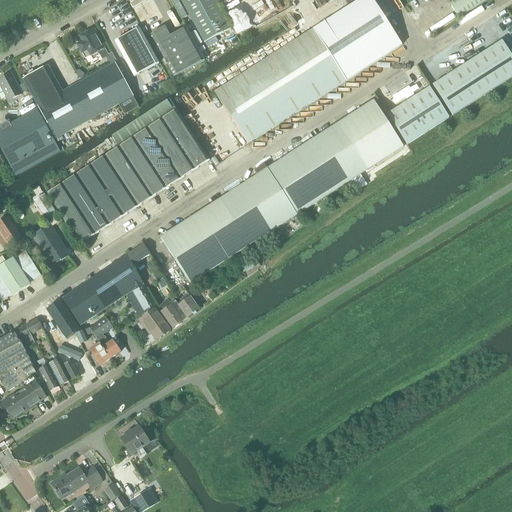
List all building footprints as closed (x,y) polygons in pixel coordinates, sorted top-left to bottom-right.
[(213,0),(179,0),(204,44),(230,30),(213,0)] [(371,0),(360,0),(309,33),(342,85),(401,46),(371,0)] [(451,0),(448,2),(458,19),(487,0),(451,0)] [(165,28),(150,36),(173,78),(203,62),(186,30),(170,38),(165,28)] [(140,29),(114,43),(133,78),(159,64),(140,29)] [(88,33),(74,41),(85,60),(98,53),(102,60),(105,58),(109,65),(115,62),(111,54),(108,56),(96,36),(91,39),(88,33)] [(342,85),(309,33),(228,86),(224,80),(191,102),(194,107),(215,94),(247,145),(342,85)] [(511,77),(511,54),(502,39),(467,61),(487,93),(511,77)] [(452,116),(487,93),(467,61),(432,84),(452,116)] [(47,67),(35,74),(23,80),(55,140),(133,98),(114,64),(62,93),(47,67)] [(405,73),(384,86),(391,95),(411,83),(405,73)] [(8,102),(22,94),(11,75),(0,80),(0,91),(2,91),(8,102)] [(428,86),(401,103),(411,117),(395,127),(407,145),(448,119),(428,86)] [(373,102),(161,238),(190,284),(402,148),(373,102)] [(411,117),(401,103),(386,113),(395,127),(411,117)] [(36,111),(11,125),(10,125),(9,124),(7,123),(1,127),(1,128),(2,130),(0,130),(0,148),(12,170),(56,146),(36,111)] [(194,171),(209,162),(176,111),(162,121),(194,171)] [(180,181),(194,171),(162,121),(147,130),(180,181)] [(166,190),(180,181),(147,130),(133,139),(166,190)] [(151,199),(166,190),(133,139),(119,149),(151,199)] [(137,208),(151,199),(119,149),(104,158),(137,208)] [(104,158),(90,167),(123,218),(137,208),(104,158)] [(90,167),(76,176),(109,227),(123,218),(90,167)] [(76,176),(62,186),(94,236),(109,227),(76,176)] [(80,246),(94,236),(62,186),(47,195),(80,246)] [(45,195),(35,201),(47,221),(57,215),(45,195)] [(6,218),(0,221),(0,234),(9,247),(21,238),(6,218)] [(33,236),(53,267),(70,256),(50,225),(33,236)] [(144,244),(126,255),(127,256),(132,265),(150,254),(144,244)] [(0,301),(1,302),(40,276),(25,253),(14,260),(12,257),(0,264),(0,301)] [(127,256),(86,284),(62,300),(80,326),(132,291),(143,284),(132,265),(127,256)] [(143,284),(132,292),(145,313),(156,306),(143,284)] [(187,295),(176,303),(179,306),(178,307),(185,316),(187,317),(198,309),(187,295)] [(59,300),(53,303),(45,307),(64,343),(78,335),(74,327),(59,300)] [(158,308),(172,328),(180,322),(181,319),(185,316),(178,307),(179,306),(174,301),(170,304),(168,301),(158,308)] [(156,340),(170,330),(154,309),(139,320),(145,329),(147,328),(156,340)] [(89,329),(99,344),(109,360),(120,353),(112,341),(107,344),(105,340),(105,339),(104,338),(103,337),(102,336),(113,329),(106,319),(105,319),(89,329)] [(37,321),(26,327),(31,336),(42,329),(37,321)] [(22,346),(33,340),(26,327),(15,333),(22,346)] [(82,343),(88,340),(83,330),(77,333),(82,343)] [(34,369),(15,333),(0,340),(0,381),(8,393),(23,384),(33,377),(37,375),(34,369)] [(53,348),(70,381),(79,376),(62,343),(53,348)] [(99,366),(109,360),(99,344),(89,350),(92,354),(91,355),(99,366)] [(47,365),(48,367),(49,366),(59,387),(68,382),(57,360),(47,365)] [(39,371),(50,392),(59,387),(49,366),(48,367),(39,371)] [(1,402),(12,419),(46,398),(33,377),(23,384),(25,387),(1,402)] [(139,427),(120,439),(130,455),(149,442),(139,427)] [(61,477),(51,484),(55,490),(54,490),(55,493),(56,492),(61,500),(88,483),(91,489),(102,481),(94,468),(83,475),(79,469),(66,477),(67,478),(63,480),(61,477)] [(112,484),(104,490),(111,502),(120,496),(112,484)] [(146,491),(134,499),(142,511),(143,511),(155,505),(146,491)] [(122,496),(114,501),(121,511),(129,507),(122,496)] [(85,497),(75,503),(74,503),(78,508),(88,502),(85,497)]
